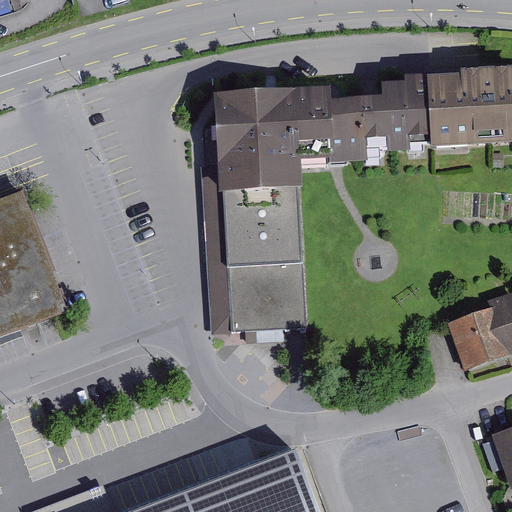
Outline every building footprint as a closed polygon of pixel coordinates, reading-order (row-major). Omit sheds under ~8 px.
[(461,76),(428,77),(431,136),(431,140),(511,135),(511,65),(461,69),(461,76)] [(344,102),(332,107),(334,131),(330,131),(330,152),(330,157),(368,157),(368,143),(387,142),(388,146),(411,145),(411,137),(431,136),(428,77),(405,77),(404,83),(380,87),(380,99),(344,102)] [(220,128),(206,131),(206,166),(219,165),(220,185),(223,185),(231,333),(306,330),(299,181),(303,180),(301,153),(330,152),(330,131),(334,131),(332,107),(331,92),(218,98),(220,128)] [(219,165),(206,166),(202,165),(212,334),(231,333),(223,185),(220,185),(219,165)] [(0,334),(69,307),(27,196),(23,186),(0,194),(0,334)] [(447,320),(465,371),(511,353),(511,290),(489,299),(491,304),(447,320)] [(511,424),(492,432),(511,486),(511,424)] [(139,511),(320,511),(295,453),(139,511)]
